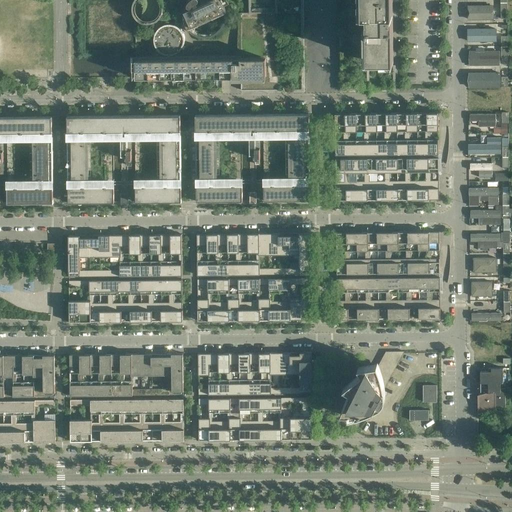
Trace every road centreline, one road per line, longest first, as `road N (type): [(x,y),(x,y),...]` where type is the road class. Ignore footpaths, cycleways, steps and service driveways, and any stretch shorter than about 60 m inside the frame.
road 1 (residential): [(461,450),(0,456)]
road 2 (tertiary): [(460,470),(0,478)]
road 3 (residential): [(0,340),(460,336)]
road 4 (residential): [(0,221),(460,218)]
road 5 (tertiary): [(0,489),(460,488)]
road 6 (unclassified): [(0,99),(457,95)]
road 7 (unclassified): [(460,218),(457,95)]
